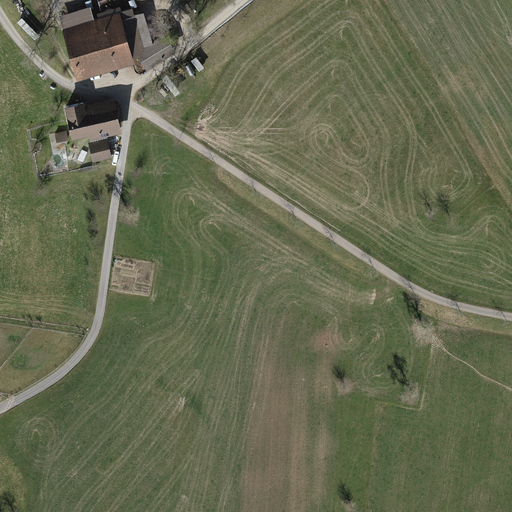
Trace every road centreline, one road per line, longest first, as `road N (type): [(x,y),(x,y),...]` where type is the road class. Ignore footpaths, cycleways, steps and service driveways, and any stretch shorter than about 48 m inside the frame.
road 1 (residential): [(511,317),(412,287),(125,99)]
road 2 (unclassified): [(125,99),(95,330),(63,371),(0,408)]
road 3 (unclassified): [(0,9),(56,77),(125,99)]
road 4 (track): [(125,99),(131,85),(245,0)]
